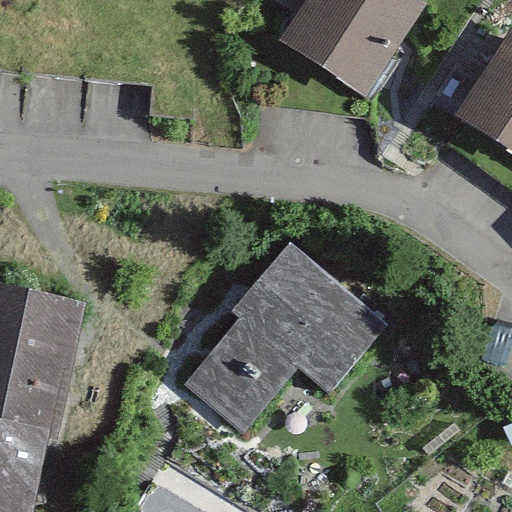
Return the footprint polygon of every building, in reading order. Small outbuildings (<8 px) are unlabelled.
[(414,0),(309,0),(276,53),(360,106),(424,6),(414,0)] [(511,35),(509,33),(448,121),(511,165),(511,35)] [(291,241),(170,376),(243,441),(306,370),(335,396),(393,332),(291,241)] [(28,511),(74,315),(0,297),(0,511),(28,511)] [(142,506),(155,511),(275,511),(278,508),(167,455),(142,506)]
